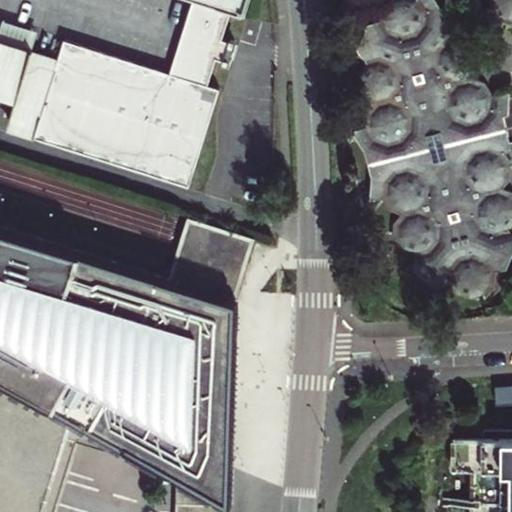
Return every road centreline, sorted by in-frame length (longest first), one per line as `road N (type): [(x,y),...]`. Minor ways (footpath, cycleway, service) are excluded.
road 1 (residential): [(307,75),(313,347)]
road 2 (residential): [(511,340),(313,347)]
road 3 (residential): [(313,347),(296,511)]
